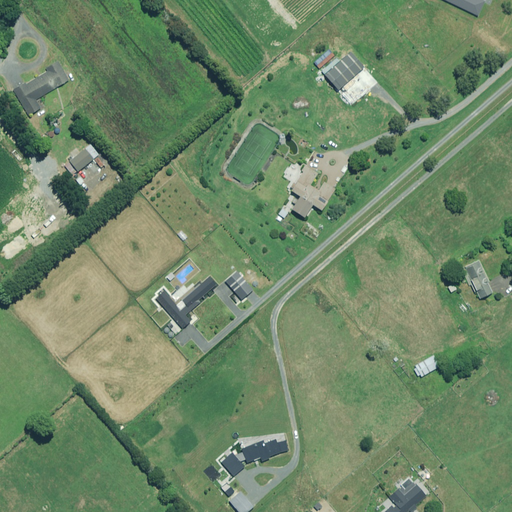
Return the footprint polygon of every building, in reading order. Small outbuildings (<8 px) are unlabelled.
[(364,67),(351,52),(325,75),(338,90),(364,67)] [(69,81),(58,62),(47,68),(49,72),(25,86),(24,85),(14,91),(28,116),(42,108),(37,99),(69,81)] [(99,155),(90,145),(64,166),(73,176),(99,155)] [(307,167),(305,166),(301,171),(303,173),(291,192),(300,197),(292,210),(304,218),(312,205),(321,211),(335,190),(324,183),(318,193),(309,187),(318,173),(317,172),(319,169),(309,163),(307,167)] [(290,210),(284,206),(278,214),(284,219),(290,210)] [(481,259),(479,260),(461,268),(469,287),(473,285),(479,299),(493,293),(489,283),(491,282),(481,259)] [(270,281),(257,266),(253,269),(266,284),(270,281)] [(253,290),(238,271),(226,281),(241,300),(253,290)] [(157,298),(183,329),(191,323),(190,321),(185,316),(200,303),(198,300),(216,285),(209,277),(181,300),(176,305),(164,292),(157,298)] [(256,280),(251,284),(255,288),(259,284),(256,280)] [(456,290),(453,284),(447,288),(450,293),(456,290)] [(415,366),(416,368),(413,370),(418,377),(420,376),(421,378),(440,367),(433,356),(415,366)] [(408,511),(409,511),(410,511),(413,511),(417,508),(415,506),(427,497),(414,482),(405,490),(402,487),(389,497),(395,504),(385,511),(408,511)] [(320,503),(315,507),(318,511),(323,507),(320,503)]
